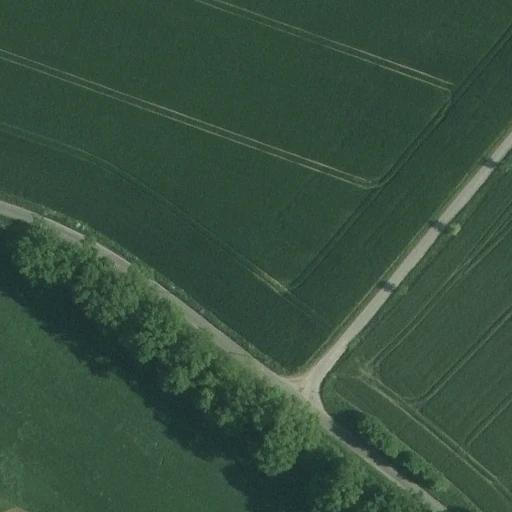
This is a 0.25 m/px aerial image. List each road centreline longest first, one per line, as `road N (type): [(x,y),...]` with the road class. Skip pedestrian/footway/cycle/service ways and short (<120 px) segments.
road 1 (unclassified): [(0,207),(83,242),(298,399)]
road 2 (unclassified): [(511,143),(298,399)]
road 3 (unclassified): [(298,399),(437,511)]
